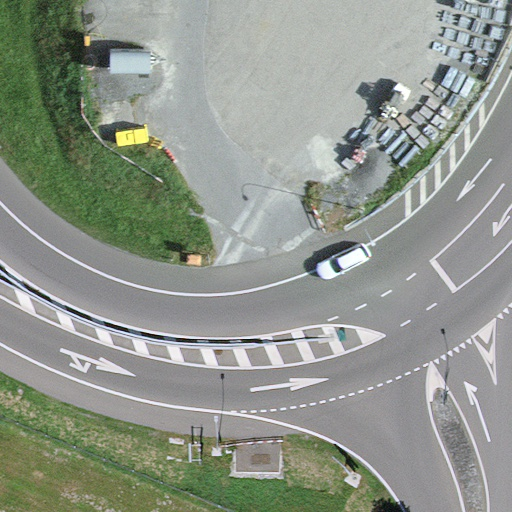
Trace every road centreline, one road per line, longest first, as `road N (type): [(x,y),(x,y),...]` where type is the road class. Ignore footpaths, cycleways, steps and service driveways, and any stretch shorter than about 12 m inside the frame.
road 1 (trunk): [(378,294),(302,310),(201,317),(95,293),(38,264),(0,231)]
road 2 (trunk): [(0,323),(105,372),(195,390),(294,388),(377,368)]
road 3 (unclassified): [(510,497),(502,443),(475,388),(431,337)]
road 4 (tertiary): [(511,176),(475,222),(378,294)]
road 5 (unclassified): [(377,368),(437,511)]
